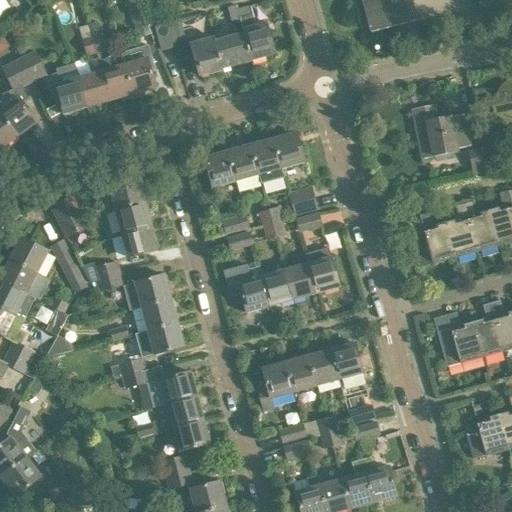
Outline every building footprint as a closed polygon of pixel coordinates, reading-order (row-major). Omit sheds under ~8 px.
[(134,0),(124,4),(141,48),(153,44),(136,0),(134,0)] [(423,19),(418,0),(366,0),(374,31),(423,19)] [(236,5),(228,7),(232,21),(240,19),(238,10),(236,5)] [(249,7),(238,10),(240,19),(245,37),(252,61),(275,55),(267,23),(255,27),(249,7)] [(180,21),(167,24),(174,46),(178,63),(193,58),(198,77),(222,70),(216,46),(214,39),(190,45),(186,43),(180,21)] [(167,24),(155,27),(161,50),(174,46),(167,24)] [(88,26),(79,29),(87,56),(95,53),(91,37),(89,29),(88,26)] [(97,26),(89,29),(91,37),(95,53),(104,50),(97,26)] [(245,37),(216,46),(222,70),(252,61),(245,37)] [(36,53),(21,60),(31,81),(45,75),(36,53)] [(147,59),(124,66),(132,95),(156,88),(147,59)] [(0,93),(0,114),(17,137),(37,123),(20,101),(27,98),(22,85),(31,81),(21,60),(3,67),(13,88),(0,93)] [(87,108),(78,79),(73,62),(56,70),(57,73),(43,80),(58,113),(62,111),(63,115),(87,108)] [(124,66),(101,72),(110,102),(132,95),(124,66)] [(101,72),(78,79),(87,108),(110,102),(101,72)] [(511,84),(504,86),(490,109),(511,123),(511,84)] [(433,106),(411,110),(421,160),(433,157),(433,158),(457,153),(456,150),(468,147),(462,116),(449,118),(436,120),(433,106)] [(0,114),(0,150),(17,137),(0,114)] [(297,134),(273,140),(281,170),(305,163),(297,134)] [(250,146),(258,176),(261,185),(284,179),(281,170),(273,140),(250,146)] [(250,146),(228,152),(236,182),(258,176),(250,146)] [(468,152),(473,176),(486,173),(481,149),(468,152)] [(236,182),(228,152),(204,159),(212,188),(236,182)] [(109,187),(115,211),(145,203),(139,179),(109,187)] [(317,209),(311,188),(288,194),(294,216),(317,209)] [(502,208),(489,211),(499,245),(511,241),(511,191),(508,192),(508,191),(498,194),(502,208)] [(72,197),(60,203),(76,234),(88,227),(72,197)] [(471,201),(463,204),(476,252),(499,245),(489,211),(475,215),(471,201)] [(76,234),(60,203),(50,208),(66,239),(76,234)] [(115,211),(121,235),(151,227),(145,203),(115,211)] [(458,220),(445,223),(454,258),(476,252),(463,204),(454,206),(458,220)] [(277,209),(268,212),(272,225),(281,223),(277,209)] [(259,214),(263,228),(272,225),(268,212),(259,214)] [(454,258),(445,223),(432,227),(428,214),(419,216),(422,230),(409,233),(419,268),(454,258)] [(295,221),(298,232),(321,226),(318,215),(295,221)] [(221,223),(224,235),(247,229),(244,217),(221,223)] [(281,223),(272,225),(275,239),(284,236),(281,223)] [(272,225),(263,228),(266,241),(275,239),(272,225)] [(151,227),(121,235),(128,259),(158,251),(151,227)] [(225,240),(229,251),(252,245),(249,233),(225,240)] [(21,238),(10,260),(37,274),(48,252),(21,238)] [(305,254),(308,264),(316,294),(339,288),(327,248),(305,254)] [(37,274),(10,260),(0,278),(0,281),(26,295),(37,274)] [(92,263),(80,267),(88,283),(96,281),(120,274),(116,263),(93,269),(92,263)] [(308,264),(285,271),(293,301),(316,294),(308,264)] [(65,273),(75,293),(86,288),(75,267),(65,273)] [(248,269),(224,276),(230,298),(239,295),(241,302),(243,301),(246,314),(270,307),(262,277),(260,271),(249,274),(248,269)] [(285,271),(262,277),(270,307),(293,301),(285,271)] [(120,274),(96,281),(99,292),(123,286),(120,274)] [(130,312),(142,308),(171,300),(165,276),(123,287),(130,312)] [(0,281),(0,308),(16,316),(26,295),(0,281)] [(54,299),(49,307),(63,314),(68,306),(54,299)] [(142,308),(148,332),(178,324),(171,300),(142,308)] [(499,301),(491,304),(505,351),(511,349),(511,312),(503,315),(499,301)] [(486,320),(473,323),(483,358),(505,351),(491,304),(482,306),(486,320)] [(13,343),(8,353),(38,369),(43,359),(33,354),(34,353),(20,345),(26,335),(18,331),(24,320),(16,316),(0,308),(0,335),(4,337),(3,338),(13,343)] [(483,358),(473,323),(459,327),(455,313),(446,316),(450,329),(436,333),(446,368),(483,358)] [(178,324),(148,332),(154,356),(184,348),(178,324)] [(61,331),(49,325),(45,332),(57,338),(61,331)] [(110,331),(112,342),(129,337),(126,327),(110,331)] [(72,345),(58,337),(45,359),(74,351),(72,345)] [(354,344),(331,350),(339,380),(362,374),(354,344)] [(331,350),(308,357),(316,387),(339,380),(331,350)] [(0,376),(3,378),(9,367),(32,379),(38,369),(8,353),(3,363),(0,361),(0,376)] [(308,357),(285,363),(293,393),(316,387),(308,357)] [(142,360),(110,369),(113,381),(122,379),(146,373),(142,360)] [(266,386),(257,389),(263,412),(274,409),(271,399),(293,393),(285,363),(262,370),(266,386)] [(148,383),(138,386),(144,411),(155,408),(197,397),(191,373),(163,380),(160,369),(146,373),(148,383)] [(146,373),(122,379),(125,389),(137,386),(138,386),(148,383),(146,373)] [(45,382),(36,377),(29,391),(38,396),(45,382)] [(154,420),(151,423),(154,434),(174,429),(203,421),(197,397),(155,408),(158,419),(154,420)] [(511,411),(499,416),(509,450),(511,448),(511,397),(508,399),(511,411)] [(0,403),(0,415),(8,419),(13,409),(0,403)] [(470,434),(466,435),(472,460),(509,450),(499,416),(485,419),(481,406),(472,409),(476,423),(467,426),(470,434)] [(9,439),(0,446),(0,476),(0,477),(26,458),(35,451),(25,437),(21,431),(30,412),(19,407),(6,434),(9,439)] [(348,413),(351,424),(374,418),(371,407),(348,413)] [(334,418),(325,420),(329,434),(338,431),(334,418)] [(325,420),(316,423),(320,436),(329,434),(325,420)] [(203,421),(174,429),(180,453),(210,445),(203,421)] [(151,423),(135,428),(137,438),(154,434),(151,423)] [(352,429),(356,441),(379,434),(375,423),(352,429)] [(278,431),(279,432),(282,444),(306,437),(302,425),(278,431)] [(338,431),(329,434),(333,447),(342,445),(338,431)] [(329,434),(320,436),(323,450),(333,447),(329,434)] [(284,448),(287,460),(310,454),(307,442),(284,448)] [(162,463),(165,474),(188,468),(185,456),(162,463)] [(26,458),(0,477),(15,497),(40,478),(26,458)] [(371,458),(361,461),(373,504),(396,497),(388,467),(374,471),(371,458)] [(354,476),(342,480),(350,510),(373,504),(361,461),(351,464),(354,476)] [(188,468),(165,474),(169,491),(193,484),(188,468)] [(325,511),(319,486),(309,489),(306,480),(293,483),(296,493),(300,511),(325,511)] [(342,480),(319,486),(325,511),(343,511),(350,510),(342,480)] [(78,482),(63,485),(66,499),(81,496),(78,482)] [(190,490),(195,511),(204,511),(226,506),(220,482),(190,490)]
